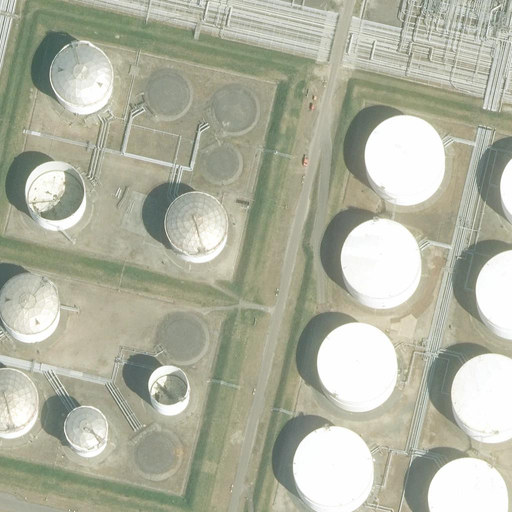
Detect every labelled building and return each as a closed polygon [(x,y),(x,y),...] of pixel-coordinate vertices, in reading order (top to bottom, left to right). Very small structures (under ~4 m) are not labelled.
[(66,109),(84,118),(103,114),(115,104),(121,87),(118,72),(111,62),(97,54),(79,54),(67,60),(58,73),(56,92),(66,109)] [(377,189),(392,199),(417,200),(432,192),(441,182),(448,162),(444,142),(431,127),(413,119),(394,120),(379,129),(367,146),(366,171),(377,189)] [(511,220),(511,219),(511,161),(502,176),(501,201),(511,220)] [(39,226),(57,234),(76,231),(88,220),(94,204),(91,189),(84,178),(70,171),(52,170),(40,177),(31,189),(29,209),(39,226)] [(179,257),(198,265),(216,262),(228,251),(234,234),(231,219),(224,209),(211,201),(193,201),(180,208),(171,220),(169,239),(179,257)] [(351,293),(366,303),(391,304),(406,296),(415,286),(422,266),(418,246),(405,230),(387,223),(368,224),(353,233),(341,250),(340,275),(351,293)] [(488,325),(503,335),(511,335),(511,255),(505,256),(490,265),(478,282),(477,307),(488,325)] [(13,340),(31,348),(49,345),(62,334),(68,317),(65,302),(58,292),(44,284),(26,284),(13,291),(5,303),(3,322),(13,340)] [(329,397),(344,407),(369,408),(384,400),(393,390),(400,370),(396,350),(383,334),(365,327),(346,328),(331,337),(319,354),(318,379),(329,397)] [(464,428),(479,438),(503,439),(511,434),(511,363),(500,358),(481,359),(466,368),(454,385),(453,410),(464,428)] [(157,401),(164,412),(173,415),(184,413),(193,404),(194,389),(188,380),(178,376),(166,379),(158,388),(157,401)] [(0,436),(12,442),(30,439),(42,428),(48,411),(45,397),(38,386),(25,378),(7,378),(0,381),(0,436)] [(76,444),(83,454),(92,458),(103,456),(112,447),(113,432),(107,423),(96,419),(85,422),(77,431),(76,444)] [(307,498),(322,508),(347,509),(362,502),(371,492),(378,472),(374,452),(361,436),(343,428),(324,430),(309,438),(297,455),(297,480),(307,498)] [(509,511),(511,505),(508,486),(495,470),(477,462),(458,463),(443,472),(431,489),(430,511),(509,511)]
